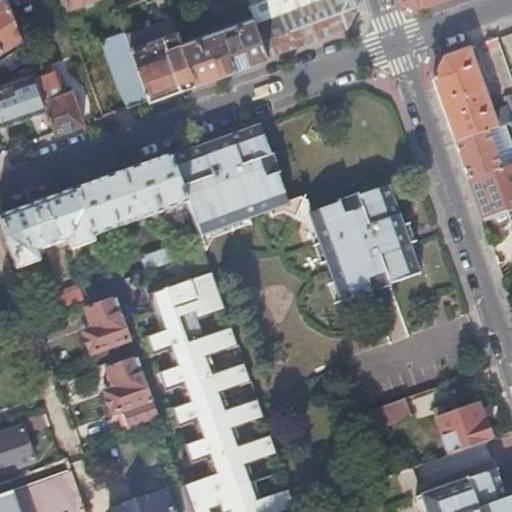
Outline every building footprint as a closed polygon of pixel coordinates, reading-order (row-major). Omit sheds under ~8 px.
[(5,0),(0,0),(0,49),(2,48),(5,51),(12,47),(9,43),(19,37),(9,8),(5,0)] [(5,0),(9,8),(21,0),(5,0)] [(245,0),(252,16),(266,58),(346,29),(358,6),(356,0),(245,0)] [(252,16),(180,41),(195,83),(266,58),(252,16)] [(180,41),(177,32),(171,34),(166,20),(132,33),(137,46),(130,48),(149,100),(195,83),(180,41)] [(116,87),(129,107),(149,100),(130,48),(122,26),(98,36),(116,87)] [(22,46),(0,59),(0,72),(3,70),(7,72),(28,60),(22,46)] [(500,126),(503,125),(511,122),(506,108),(492,113),(469,48),(444,57),(431,81),(453,143),(500,126)] [(38,88),(46,111),(54,134),(83,124),(71,89),(61,93),(52,70),(34,77),(38,88)] [(33,74),(0,86),(0,127),(46,111),(38,88),(34,77),(33,74)] [(506,108),(511,122),(511,121),(511,94),(503,98),(506,108)] [(287,203),(259,124),(227,135),(171,155),(188,203),(199,235),(247,218),(267,210),(287,203)] [(317,132),(309,128),(311,124),(310,124),(305,134),(314,139),(317,132)] [(468,182),(511,166),(511,151),(503,125),(500,126),(453,143),(468,182)] [(188,203),(171,155),(76,189),(93,237),(188,203)] [(511,166),(468,182),(482,221),(505,213),(511,210),(511,166)] [(388,183),(309,212),(326,260),(341,300),(419,271),(388,183)] [(93,237),(76,189),(0,216),(0,221),(17,269),(41,261),(38,252),(70,241),(73,250),(95,242),(93,237)] [(298,199),(287,203),(267,210),(270,217),(283,213),(305,221),(320,262),(326,260),(309,212),(305,200),(298,199)] [(247,218),(199,235),(204,249),(211,239),(249,225),(247,218)] [(145,271),(178,259),(174,248),(140,259),(145,271)] [(191,266),(208,259),(204,249),(178,259),(145,271),(125,279),(129,291),(142,286),(142,285),(186,269),(186,268),(191,266)] [(195,278),(212,272),(208,259),(191,266),(195,278)] [(288,511),(297,509),(260,405),(254,390),(212,272),(195,278),(118,307),(130,341),(134,353),(136,359),(151,401),(158,419),(189,511),(288,511)] [(50,300),(54,311),(64,308),(84,300),(79,287),(59,294),(60,297),(50,300)] [(104,304),(115,300),(112,290),(100,294),(104,304)] [(130,341),(118,307),(115,300),(104,304),(86,310),(93,329),(83,333),(91,355),(130,341)] [(120,432),(144,424),(138,406),(151,401),(136,359),(107,370),(114,390),(104,393),(112,415),(114,414),(120,432)] [(412,416),(405,398),(360,414),(370,441),(389,434),(386,426),(412,416)] [(436,421),(449,416),(444,404),(432,408),(436,421)] [(448,454),(490,439),(478,406),(449,416),(436,421),(448,454)] [(47,425),(43,413),(18,422),(20,428),(22,427),(24,433),(47,425)] [(0,473),(34,461),(24,433),(22,427),(20,428),(0,434),(0,473)] [(435,466),(416,466),(417,481),(435,480),(435,466)] [(511,511),(511,501),(511,498),(504,500),(494,470),(418,497),(423,511),(511,511)] [(85,511),(70,471),(0,496),(0,511),(85,511)] [(174,511),(168,492),(146,500),(145,498),(126,505),(126,507),(110,511),(174,511)] [(423,511),(418,497),(412,499),(416,511),(423,511)]
